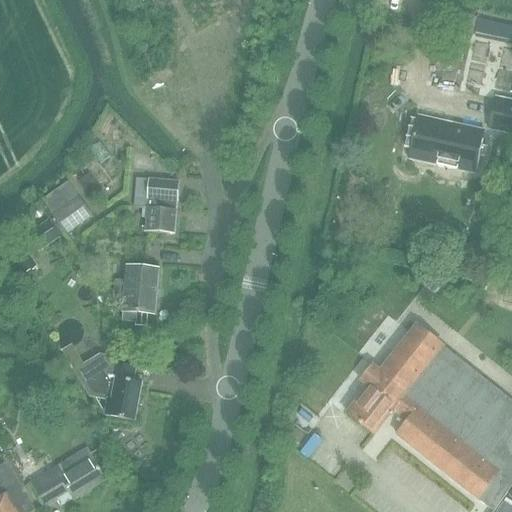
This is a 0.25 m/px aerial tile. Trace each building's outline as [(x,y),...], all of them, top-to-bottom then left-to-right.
[(468,35),(473,19),(452,14),(448,30),(468,35)] [(511,26),(479,20),(475,38),(511,46),(511,26)] [(511,129),(511,102),(494,98),(487,129),(497,131),(498,126),(511,129)] [(475,165),(481,139),(440,130),(441,122),(417,117),(408,158),(436,165),(437,157),(458,162),(457,169),(472,173),(474,165),(475,165)] [(89,175),(72,188),(78,197),(81,201),(98,188),(89,175)] [(146,231),(177,234),(181,181),(155,179),(136,178),(133,209),(142,209),(142,218),(152,219),(151,227),(146,227),(146,231)] [(78,197),(53,215),(67,234),(92,216),(81,201),(78,197)] [(32,206),(30,210),(30,214),(33,217),(36,218),(40,218),(43,216),(44,212),(44,209),(42,206),(38,204),(35,204),(32,206)] [(49,223),(4,254),(21,277),(36,266),(31,258),(59,238),(49,223)] [(139,313),(157,315),(161,269),(128,267),(127,281),(118,281),(117,297),(126,298),(124,311),(126,311),(125,319),(138,321),(139,313)] [(391,412),(405,423),(395,436),(491,511),(493,511),(506,494),(511,485),(511,401),(415,325),(379,370),(373,365),(359,383),(365,388),(345,413),(373,435),(391,412)] [(73,345),(63,351),(90,398),(109,402),(106,416),(136,422),(143,382),(134,380),(137,367),(117,363),(118,358),(101,354),(84,364),(73,345)] [(26,450),(11,459),(18,472),(33,462),(26,450)] [(75,498),(105,480),(89,451),(56,470),(32,483),(46,507),(59,500),(57,497),(70,490),(75,498)] [(0,511),(19,511),(12,499),(24,492),(5,462),(0,464),(0,511)]
